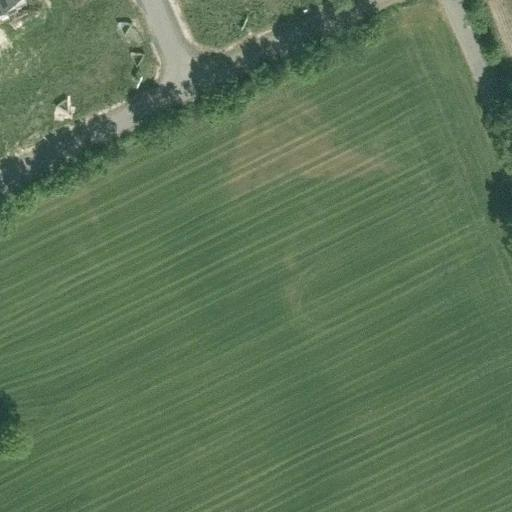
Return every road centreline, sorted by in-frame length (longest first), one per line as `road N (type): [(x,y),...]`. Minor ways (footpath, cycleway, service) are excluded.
road 1 (unclassified): [(0,188),(199,94)]
road 2 (unclassified): [(199,94),(391,0)]
road 3 (unclassified): [(455,0),(511,140)]
